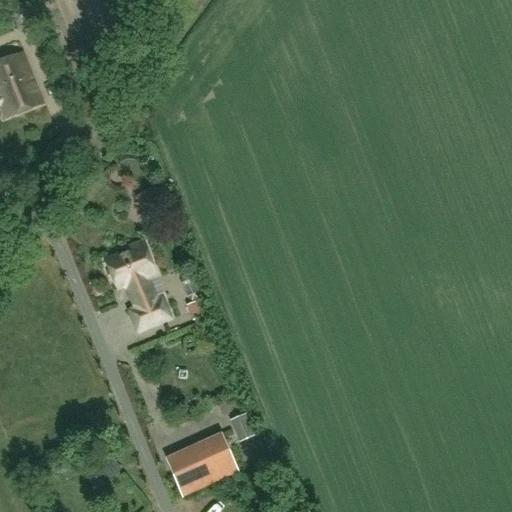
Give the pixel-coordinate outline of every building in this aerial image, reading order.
[(38,24),(29,2),(6,11),(13,33),(38,24)] [(0,105),(0,106),(5,118),(41,104),(22,54),(0,62),(0,105)] [(136,199),(149,219),(172,203),(159,183),(136,199)] [(117,291),(125,288),(133,309),(129,311),(137,333),(171,320),(162,297),(158,299),(149,279),(156,276),(142,240),(125,246),(126,250),(104,258),(117,291)] [(197,301),(186,306),(191,322),(203,316),(197,301)] [(166,461),(182,496),(238,471),(221,435),(166,461)] [(106,454),(87,472),(102,487),(120,470),(106,454)]
